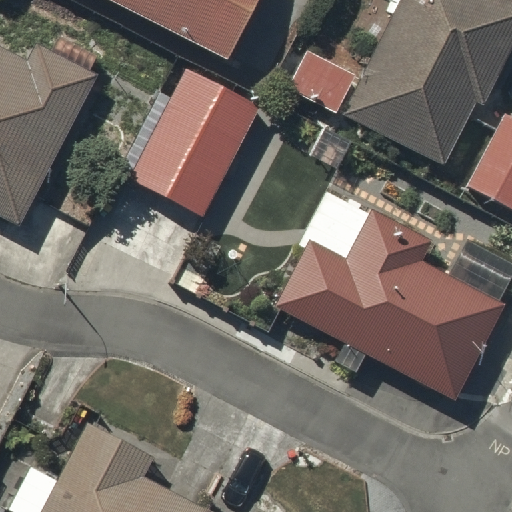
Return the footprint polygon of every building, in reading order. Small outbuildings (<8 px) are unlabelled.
[(245,0),(117,0),(220,52),(245,0)] [(511,31),(511,0),(392,0),(338,110),(438,158),(473,88),(482,92),(511,31)] [(25,56),(0,43),(0,212),(15,220),(93,70),(33,40),(25,56)] [(350,71),(304,47),(284,84),(331,108),(350,71)] [(255,107),(183,68),(127,173),(199,211),(255,107)] [(511,115),(505,112),(467,182),(511,205),(511,115)] [(422,237),(324,186),(295,241),(299,246),(271,299),(445,389),(491,301),(410,259),(422,237)] [(151,452),(83,418),(35,511),(194,511),(198,504),(139,474),(151,452)]
